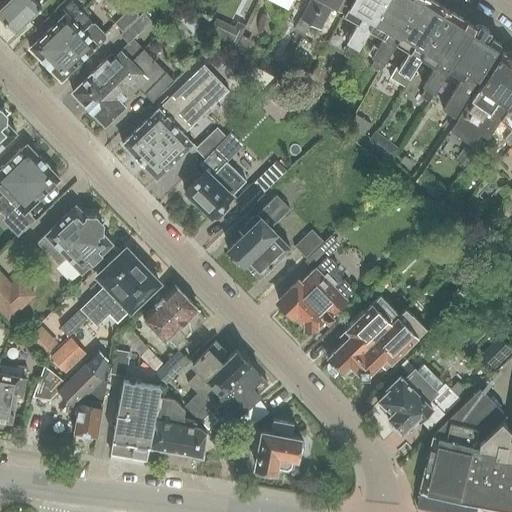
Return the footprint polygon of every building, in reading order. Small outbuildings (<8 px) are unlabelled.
[(12,0),(0,12),(0,18),(14,34),(41,8),(32,0),(12,0)] [(311,24),(323,0),(310,0),(301,19),(295,30),(304,36),(311,24)] [(321,29),(333,6),(342,11),(347,0),(323,0),(311,24),(321,29)] [(352,0),(344,14),(358,22),(346,43),(350,45),(359,50),(371,30),(388,0),(352,0)] [(384,65),(397,42),(422,0),(388,0),(371,30),(383,37),(371,57),(373,59),(368,68),(375,72),(380,63),(384,65)] [(405,87),(449,12),(427,0),(422,0),(397,42),(410,50),(399,69),(391,79),(405,87)] [(71,22),(80,13),(71,3),(59,15),(61,18),(30,48),(43,62),(78,29),(71,22)] [(115,24),(123,32),(140,16),(132,7),(115,24)] [(151,7),(122,35),(129,42),(158,14),(151,7)] [(449,70),(474,27),(449,12),(405,87),(422,58),(435,66),(422,87),(426,89),(421,98),(429,103),(449,70)] [(93,24),(90,24),(80,13),(71,22),(78,29),(43,62),(62,81),(106,38),(93,24)] [(474,27),(449,70),(462,77),(443,110),(446,112),(439,122),(447,127),(453,116),(454,117),(479,80),(501,43),(490,37),(490,32),(479,25),(475,28),(474,27)] [(132,62),(144,50),(133,39),(109,63),(106,60),(73,93),(86,106),(106,88),(112,83),(110,81),(131,61),(132,62)] [(359,50),(350,45),(345,54),(354,59),(359,50)] [(106,88),(86,106),(105,125),(124,107),(122,104),(138,87),(153,102),(174,81),(144,50),(132,62),(131,61),(110,81),(112,83),(106,88)] [(487,139),(511,102),(511,58),(502,52),(479,87),(458,118),(459,119),(450,131),(472,146),(481,134),(486,138),(487,139)] [(160,107),(161,108),(123,144),(157,179),(193,145),(183,134),(228,91),(204,66),(160,107)] [(276,84),(265,99),(276,108),(288,93),(276,84)] [(511,102),(500,119),(511,128),(511,129),(502,140),(510,147),(511,144),(511,102)] [(0,148),(16,133),(7,123),(7,114),(1,108),(0,107),(0,148)] [(214,151),(226,139),(217,129),(196,149),(206,160),(214,151)] [(398,149),(377,133),(368,145),(389,161),(398,149)] [(24,213),(60,179),(27,145),(0,171),(0,210),(5,217),(17,206),(24,213)] [(465,146),(455,159),(466,167),(475,154),(465,146)] [(214,151),(206,160),(202,164),(207,169),(185,192),(187,193),(187,198),(191,202),(195,202),(211,217),(246,181),(214,151)] [(275,160),(260,176),(270,186),(286,171),(275,160)] [(416,184),(434,201),(443,191),(425,175),(416,184)] [(238,201),(235,204),(244,213),(264,194),(263,193),(253,182),(235,199),(238,201)] [(451,217),(460,207),(443,191),(434,201),(451,217)] [(288,248),(270,229),(290,209),(276,196),(259,213),(262,217),(229,249),(229,255),(237,263),(246,264),(259,277),(288,248)] [(82,273),(113,244),(102,233),(103,223),(96,216),(86,216),(76,206),(38,242),(59,264),(66,257),(82,273)] [(323,241),(312,229),(294,246),(305,258),(323,241)] [(89,317),(143,265),(126,248),(97,276),(106,285),(82,309),(89,317)] [(319,249),(306,262),(313,269),(326,257),(319,249)] [(293,317),(294,316),(305,326),(305,329),(314,329),(324,319),(328,323),(334,317),(331,314),(346,300),(343,297),(349,290),(333,274),(338,269),(326,257),(313,269),(300,283),(298,281),(277,301),(293,317)] [(130,310),(159,283),(143,265),(89,317),(97,325),(111,311),(121,301),(130,310)] [(0,310),(9,320),(36,295),(18,275),(10,283),(0,271),(0,310)] [(191,332),(205,319),(196,310),(198,309),(175,286),(144,317),(173,347),(175,345),(179,349),(187,341),(184,337),(190,331),(191,332)] [(344,372),(350,366),(399,316),(379,296),(345,331),(350,335),(328,357),(344,372)] [(130,310),(121,301),(111,311),(120,319),(130,310)] [(399,316),(350,366),(360,376),(368,376),(386,358),(391,363),(425,329),(405,310),(399,316)] [(127,326),(119,333),(139,355),(147,348),(127,326)] [(233,378),(249,362),(236,350),(222,363),(219,359),(226,352),(216,342),(208,349),(192,364),(200,371),(188,383),(198,393),(190,401),(199,411),(221,390),(225,393),(236,382),(233,378)] [(78,362),(63,346),(52,357),(67,373),(78,362)] [(124,374),(129,350),(114,347),(109,371),(124,374)] [(110,361),(104,355),(98,349),(84,362),(86,364),(63,386),(44,366),(33,397),(50,400),(51,399),(59,392),(74,407),(78,403),(79,405),(74,433),(97,437),(103,403),(109,371),(108,371),(110,361)] [(166,381),(184,362),(175,353),(157,372),(166,381)] [(25,378),(27,369),(0,364),(0,362),(1,358),(0,358),(0,357),(0,420),(12,422),(17,394),(23,395),(26,378),(25,378)] [(406,361),(401,365),(408,372),(412,367),(406,361)] [(259,393),(268,384),(261,376),(249,364),(250,363),(249,362),(233,378),(236,382),(225,393),(221,390),(199,411),(190,401),(185,406),(208,430),(218,420),(211,414),(225,400),(237,413),(253,401),(252,400),(259,393)] [(389,390),(378,400),(392,414),(389,417),(390,417),(389,423),(390,425),(393,428),(397,430),(402,429),(410,420),(415,425),(420,421),(429,430),(459,401),(445,386),(437,394),(436,392),(433,389),(416,371),(415,371),(404,380),(400,377),(388,388),(389,390)] [(149,446),(158,396),(160,387),(124,380),(113,440),(111,454),(147,460),(149,446)] [(457,382),(451,388),(461,398),(467,392),(457,382)] [(434,433),(417,508),(435,511),(463,511),(465,502),(477,504),(511,510),(511,437),(509,437),(510,429),(502,420),(506,416),(480,389),(434,433)] [(203,456),(207,432),(201,427),(196,426),(197,422),(184,419),(185,410),(174,399),(158,396),(149,446),(203,456)] [(260,401),(233,422),(238,428),(248,419),(252,424),(268,412),(260,401)] [(303,452),(304,444),(301,439),(300,439),(300,437),(291,435),(294,422),(273,418),(271,431),(255,428),(252,446),(259,447),(255,466),(276,470),(276,468),(288,470),(293,467),(295,457),(296,457),(296,455),(298,455),(303,452)]
